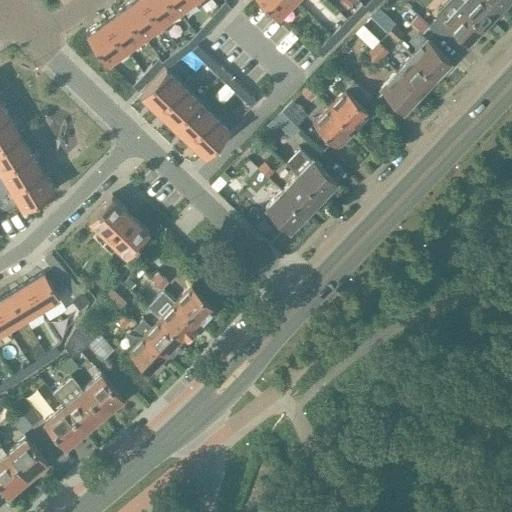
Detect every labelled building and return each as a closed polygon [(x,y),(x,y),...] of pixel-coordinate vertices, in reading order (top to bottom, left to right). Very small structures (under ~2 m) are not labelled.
[(161,22),(145,0),(129,0),(122,5),(144,34),(161,22)] [(179,9),(171,0),(145,0),(161,22),(179,9)] [(171,0),(179,9),(191,0),(171,0)] [(292,0),(264,0),(279,14),(292,0)] [(501,7),(493,0),(461,0),(461,1),(485,24),(501,7)] [(359,16),(368,7),(362,1),(353,10),(359,16)] [(469,41),(485,24),(461,1),(445,18),(469,41)] [(144,34),(122,5),(105,18),(126,47),(144,34)] [(224,12),(218,7),(210,15),(216,21),(224,12)] [(422,32),(429,25),(417,14),(410,21),(422,32)] [(210,15),(202,24),(208,30),(216,21),(210,15)] [(87,31),(108,60),(126,47),(105,18),(87,31)] [(394,23),(388,30),(398,40),(404,33),(394,23)] [(340,24),(331,33),(337,38),(346,29),(340,24)] [(329,47),(337,38),(331,33),(323,41),(329,47)] [(412,53),(436,76),(452,59),(428,36),(412,53)] [(179,46),(184,53),(193,45),(188,39),(179,46)] [(372,46),(383,56),(389,50),(378,40),(372,46)] [(169,54),(174,60),(184,53),(179,46),(169,54)] [(204,60),(209,54),(201,46),(195,52),(204,60)] [(376,63),(383,56),(372,46),(366,53),(376,63)] [(420,92),(436,76),(412,53),(396,69),(420,92)] [(204,60),(212,68),(218,62),(209,54),(204,60)] [(152,63),(144,71),(149,77),(158,68),(152,63)] [(141,92),(157,108),(183,82),(166,66),(141,92)] [(404,109),(420,92),(396,69),(380,86),(404,109)] [(141,85),(149,77),(144,71),(135,80),(141,85)] [(232,75),(226,81),(235,89),(236,88),(240,84),(232,75)] [(314,76),(308,82),(317,92),(324,85),(314,76)] [(369,110),(363,104),(371,96),(353,78),(329,103),(353,126),(369,110)] [(157,108),(173,123),(198,97),(183,82),(157,108)] [(317,92),(308,82),(301,90),(310,99),(317,92)] [(243,98),(249,92),(240,84),(236,88),(235,89),(243,98)] [(0,117),(9,112),(0,97),(0,117)] [(198,97),(173,123),(177,126),(189,138),(210,116),(214,111),(198,97)] [(281,108),(283,109),(297,123),(307,112),(291,97),(281,108)] [(353,126),(329,103),(313,120),(338,143),(353,126)] [(297,123),(283,109),(281,108),(272,116),(291,134),(300,125),(297,123)] [(214,111),(210,116),(189,138),(205,153),(230,127),(214,111)] [(0,117),(0,142),(20,131),(9,112),(0,117)] [(0,142),(0,167),(31,149),(20,131),(0,142)] [(286,161),(297,172),(322,195),(337,178),(302,144),(286,161)] [(42,167),(31,149),(0,167),(0,168),(11,186),(24,178),(42,167)] [(242,178),(255,164),(247,157),(235,171),(242,178)] [(265,158),(258,165),(268,175),(275,168),(265,158)] [(11,186),(23,206),(54,187),(42,167),(24,178),(11,186)] [(306,211),(322,195),(297,172),(282,188),(306,211)] [(290,228),(306,211),(282,188),(275,196),(266,187),(257,196),(290,228)] [(131,210),(112,192),(89,215),(108,234),(111,230),(130,210),(131,210)] [(149,228),(131,210),(130,210),(111,230),(108,234),(127,252),(149,228)] [(264,230),(270,223),(263,217),(257,223),(264,230)] [(74,292),(81,286),(53,252),(46,258),(74,292)] [(44,269),(26,280),(42,305),(59,294),(44,269)] [(158,270),(152,276),(156,280),(165,289),(171,282),(158,270)] [(25,315),(42,305),(26,280),(9,290),(25,315)] [(191,283),(176,299),(200,323),(215,306),(191,283)] [(0,312),(8,326),(25,315),(9,290),(0,295),(0,312)] [(71,299),(79,308),(89,300),(81,290),(71,299)] [(113,301),(120,307),(127,300),(120,293),(113,301)] [(200,323),(176,299),(160,315),(184,339),(185,338),(186,339),(190,340),(196,334),(194,330),(193,329),(200,323)] [(133,321),(124,312),(118,318),(127,327),(133,321)] [(136,324),(144,332),(169,355),(175,348),(176,349),(180,351),(186,345),(184,341),(183,340),(184,339),(160,315),(151,325),(143,317),(136,324)] [(74,325),(89,341),(97,333),(83,317),(74,325)] [(77,352),(89,341),(74,325),(64,343),(69,350),(72,354),(77,352)] [(153,372),(169,355),(144,332),(128,349),(153,372)] [(45,351),(50,359),(60,352),(55,344),(45,351)] [(39,366),(50,359),(45,351),(34,358),(39,366)] [(70,372),(78,366),(69,356),(62,362),(70,372)] [(16,381),(27,374),(22,366),(11,373),(16,381)] [(102,370),(83,386),(104,412),(123,396),(102,370)] [(1,380),(6,388),(16,381),(11,373),(1,380)] [(85,428),(104,412),(83,386),(71,373),(52,390),(63,403),(85,428)] [(25,397),(16,404),(32,423),(41,415),(25,397)] [(85,428),(63,403),(44,419),(66,445),(85,428)] [(32,423),(16,404),(7,412),(23,430),(32,423)] [(26,434),(7,450),(28,476),(47,460),(26,434)] [(9,492),(28,476),(7,450),(0,442),(0,494),(7,489),(9,492)]
